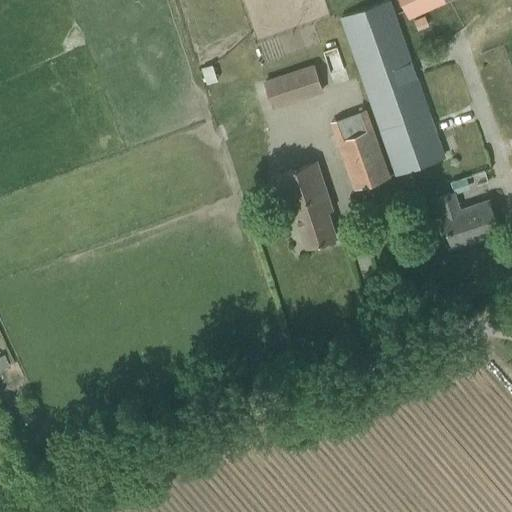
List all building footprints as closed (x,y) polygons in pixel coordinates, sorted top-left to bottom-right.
[(441,156),(386,0),(380,0),(340,15),(395,172),(441,156)] [(400,0),(409,19),(451,0),(400,0)] [(314,62),(263,80),(273,109),(323,91),(314,62)] [(354,187),(389,175),(372,128),(337,140),(354,187)] [(335,235),(329,216),(326,206),(331,204),(314,156),(277,169),(291,211),(295,210),(300,226),(306,245),(335,235)] [(469,239),(498,228),(488,200),(460,210),(454,193),(439,198),(445,214),(443,215),(453,245),(470,240),(469,239)]
